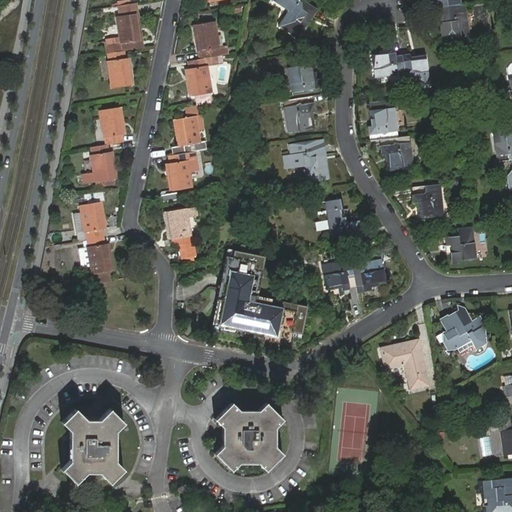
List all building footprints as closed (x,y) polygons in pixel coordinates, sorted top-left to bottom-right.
[(307,12),(313,16),(319,8),(306,0),(276,0),(289,10),(279,26),(298,39),(310,21),(304,16),(307,12)] [(431,0),(433,10),(437,9),(462,4),(460,0),(431,0)] [(136,2),(120,5),(122,14),(137,12),(136,2)] [(462,4),(437,9),(440,25),(443,25),(446,24),(447,32),(444,32),(446,41),(467,36),(466,28),(470,27),(465,4),(462,4)] [(105,45),(106,52),(124,49),(139,47),(143,47),(142,39),(137,12),(122,14),(118,15),(121,42),(110,44),(105,45)] [(310,21),(313,16),(307,12),(304,16),(310,21)] [(202,50),(203,58),(221,55),(226,54),(225,46),(218,47),(213,20),(194,23),(198,50),(202,50)] [(385,75),(401,73),(398,54),(397,45),(389,46),(389,49),(374,51),(377,71),(384,70),(385,75)] [(124,49),(106,52),(108,60),(106,61),(110,87),(131,84),(128,57),(125,58),(124,49)] [(401,73),(402,83),(423,81),(423,75),(430,74),(427,54),(412,56),(412,53),(398,54),(401,73)] [(222,62),(221,55),(203,58),(205,65),(206,65),(222,62)] [(200,58),(188,60),(189,67),(185,68),(190,96),(211,93),(206,65),(205,65),(203,58),(200,58)] [(290,75),(294,99),(313,96),(324,94),(321,78),(317,79),(314,62),(293,66),(295,74),(290,75)] [(294,99),(284,101),(288,124),(293,124),(294,132),(315,128),(312,112),(316,111),(313,96),(294,99)] [(383,129),(401,127),(399,106),(394,106),(393,99),(374,101),(375,115),(371,116),(373,130),(383,129)] [(106,136),(107,143),(122,141),(121,134),(124,133),(120,105),(101,108),(105,137),(106,136)] [(170,145),(171,154),(184,152),(206,149),(205,141),(199,142),(195,115),(173,118),(177,144),(170,145)] [(494,133),(497,156),(510,155),(511,154),(511,122),(497,124),(498,133),(494,133)] [(414,148),(412,126),(401,127),(383,129),(384,145),(388,144),(389,160),(411,158),(410,149),(414,148)] [(292,156),(294,170),(309,168),(312,184),(334,180),(330,160),(322,161),(321,157),(329,156),(330,155),(327,139),(293,146),(295,156),(292,156)] [(107,143),(90,145),(91,153),(89,153),(92,169),(80,171),(82,180),(95,178),(112,176),(115,175),(111,150),(107,150),(107,143)] [(171,154),(168,154),(169,161),(166,162),(171,189),(191,186),(187,158),(185,159),(184,152),(171,154)] [(411,178),(412,195),(415,194),(416,210),(441,209),(439,177),(411,178)] [(161,195),(162,202),(177,199),(176,192),(161,195)] [(330,210),(321,212),(322,214),(331,213),(335,237),(351,234),(349,223),(345,199),(329,201),(330,210)] [(88,238),(88,239),(104,236),(102,229),(106,228),(101,201),(80,204),(81,214),(74,215),(77,233),(85,231),(85,232),(86,232),(88,238)] [(194,208),(186,209),(187,216),(196,215),(194,208)] [(179,249),(180,253),(194,251),(193,247),(190,247),(189,243),(189,236),(190,236),(187,216),(186,209),(164,212),(169,239),(173,239),(174,246),(180,245),(181,249),(179,249)] [(349,223),(351,234),(353,247),(367,244),(363,221),(349,223)] [(439,231),(439,240),(445,240),(445,247),(443,247),(443,255),(451,254),(468,254),(466,223),(451,224),(451,230),(439,231)] [(85,231),(77,233),(78,239),(88,238),(86,232),(85,232),(85,231)] [(104,236),(88,239),(90,247),(88,247),(93,275),(84,276),(86,285),(111,281),(109,272),(113,271),(108,243),(105,244),(104,236)] [(265,257),(227,247),(206,327),(283,347),(285,339),(295,342),(304,310),(254,297),(265,257)] [(354,283),(352,273),(347,274),(345,263),(320,268),(325,294),(340,292),(341,295),(356,292),(354,283)] [(360,282),(354,283),(356,292),(357,297),(370,294),(370,290),(385,288),(380,263),(357,267),(360,282)] [(460,323),(456,316),(452,316),(445,321),(444,319),(437,323),(445,335),(441,338),(444,343),(441,345),(445,353),(453,348),(455,352),(463,350),(464,352),(472,347),(474,351),(484,344),(483,337),(479,329),(482,327),(478,320),(469,325),(466,320),(460,323)] [(378,353),(382,373),(401,369),(406,393),(424,390),(415,345),(378,353)] [(511,405),(511,406),(511,410),(511,377),(509,378),(511,388),(503,389),(504,400),(510,399),(511,399),(511,400),(511,405)] [(218,419),(226,428),(230,432),(230,442),(226,446),(218,454),(233,471),(242,462),(246,458),(254,458),(259,463),(267,471),(284,455),(276,447),(272,442),(272,433),(277,429),(285,422),(269,405),(261,413),(256,417),(248,417),(244,412),(235,403),(218,419)] [(52,420),(60,428),(64,433),(64,453),(59,458),(51,466),(64,480),(80,466),(96,467),(111,482),(126,467),(118,459),(114,455),(114,433),(119,428),(126,421),(113,407),(96,423),(82,422),(67,406),(52,420)] [(511,421),(509,422),(511,433),(501,434),(505,458),(511,457),(511,421)] [(501,459),(505,458),(501,434),(497,435),(501,459)] [(509,499),(511,498),(511,488),(511,487),(511,488),(510,481),(494,483),(494,485),(479,487),(480,497),(483,497),(484,509),(483,510),(482,511),(511,511),(511,503),(510,503),(509,499)] [(354,496),(352,511),(365,511),(367,498),(354,496)]
